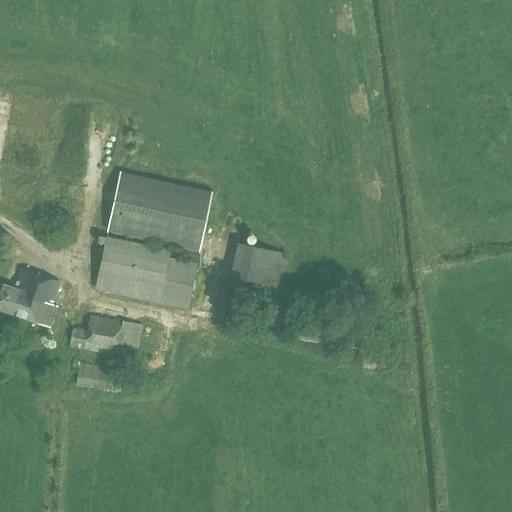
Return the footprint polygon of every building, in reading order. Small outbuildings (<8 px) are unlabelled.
[(200,251),(212,193),(120,173),(107,231),(200,251)] [(95,289),(187,309),(197,263),(169,258),(171,249),(105,236),(95,289)] [(283,254),(237,243),(230,275),(278,285),(283,254)] [(0,293),(0,309),(50,327),(57,307),(52,305),(60,284),(20,270),(14,287),(3,284),(0,293)] [(255,321),(291,328),(295,310),(260,302),(255,321)] [(295,340),(358,350),(363,323),(300,313),(295,340)] [(69,347),(136,360),(143,326),(123,322),(123,321),(91,314),(86,331),(73,328),(69,347)] [(76,386),(119,393),(125,370),(80,363),(76,386)]
